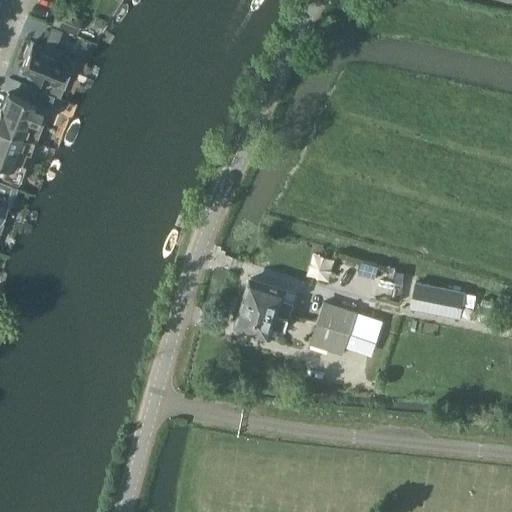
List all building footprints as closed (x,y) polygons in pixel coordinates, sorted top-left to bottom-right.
[(57,11),(53,22),(77,32),(81,20),(57,11)] [(66,56),(32,42),(30,46),(27,45),(24,54),(27,55),(21,70),(30,74),(29,75),(48,82),(48,81),(54,83),(50,94),(64,99),(68,89),(54,83),(66,56)] [(43,107),(8,93),(0,113),(0,125),(21,134),(24,136),(28,123),(35,126),(43,107)] [(19,148),(24,136),(21,134),(0,125),(0,162),(3,163),(0,171),(0,173),(2,174),(18,180),(21,181),(25,171),(22,170),(26,162),(22,160),(26,151),(19,148)] [(0,214),(3,207),(5,207),(8,199),(10,199),(15,187),(0,180),(0,214)] [(243,301),(284,314),(288,303),(280,301),(284,289),(250,278),(250,281),(247,282),(244,290),(246,293),(243,301)] [(427,282),(423,302),(466,309),(467,289),(427,282)] [(321,297),(315,318),(349,328),(355,307),(321,297)] [(280,326),(284,314),(243,301),(240,310),(238,311),(235,320),(237,322),(236,324),(269,335),(273,323),(280,326)] [(349,328),(315,318),(309,339),(342,349),(349,328)]
